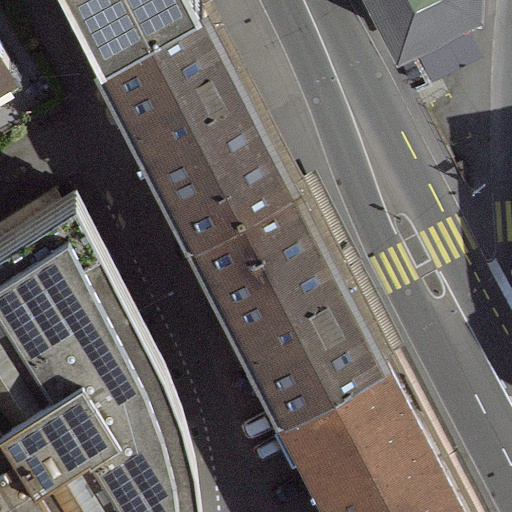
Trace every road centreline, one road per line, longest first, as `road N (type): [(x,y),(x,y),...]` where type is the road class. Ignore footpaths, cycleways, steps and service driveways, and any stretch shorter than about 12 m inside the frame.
road 1 (residential): [(245,511),(240,463),(193,327),(20,0)]
road 2 (primary): [(309,0),(508,389)]
